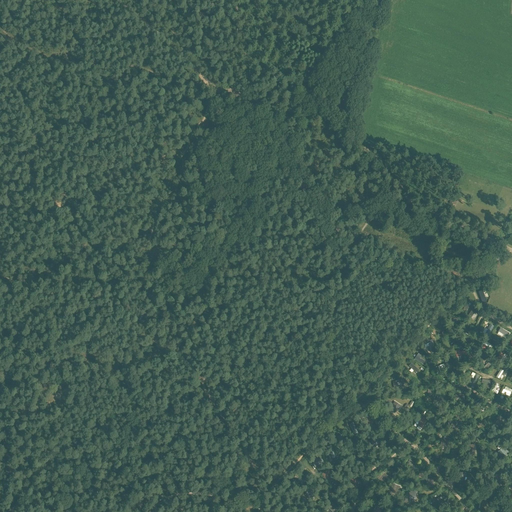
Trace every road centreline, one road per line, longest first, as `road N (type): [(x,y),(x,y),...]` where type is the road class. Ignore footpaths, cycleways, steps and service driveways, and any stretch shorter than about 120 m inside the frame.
road 1 (unknown): [(122,0),(207,81),(272,114),(332,226),(372,229),(429,254),(488,265)]
road 2 (track): [(269,489),(181,352),(271,354),(327,325),(353,234)]
road 3 (track): [(215,90),(165,187),(134,280),(99,280),(68,265),(27,281),(0,274)]
road 4 (track): [(269,489),(474,278)]
road 5 (track): [(353,234),(319,218),(271,115),(215,90)]
road 6 (track): [(14,39),(64,62),(135,66),(215,90)]
road 7 (track): [(470,511),(437,470),(496,405),(511,416)]
road 8 (track): [(345,125),(252,0)]
road 9 (track): [(437,470),(409,440),(371,470),(352,511)]
road 10 (track): [(397,185),(418,207),(511,249)]
road 11 (track): [(345,125),(381,0)]
road 12 (track): [(353,234),(474,278)]
